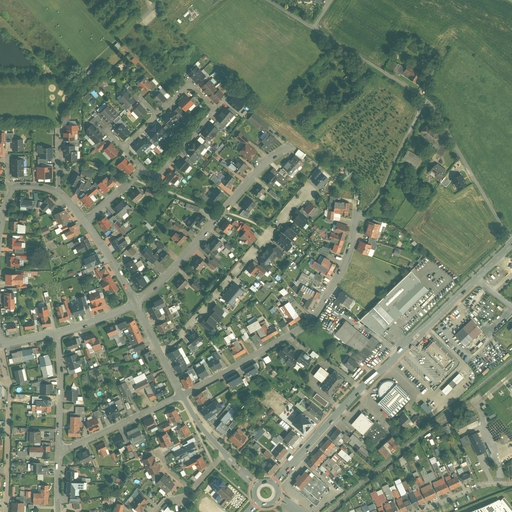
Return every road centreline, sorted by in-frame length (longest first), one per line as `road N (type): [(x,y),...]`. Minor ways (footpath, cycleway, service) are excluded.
road 1 (secondary): [(476,278),(273,484)]
road 2 (residential): [(182,392),(315,311),(348,248),(356,213)]
road 3 (residential): [(160,351),(308,185)]
road 4 (residential): [(136,300),(292,142)]
road 5 (residential): [(157,111),(190,80),(216,104),(163,167)]
road 6 (residential): [(59,451),(182,392)]
road 7 (residential): [(2,345),(11,390),(8,470)]
